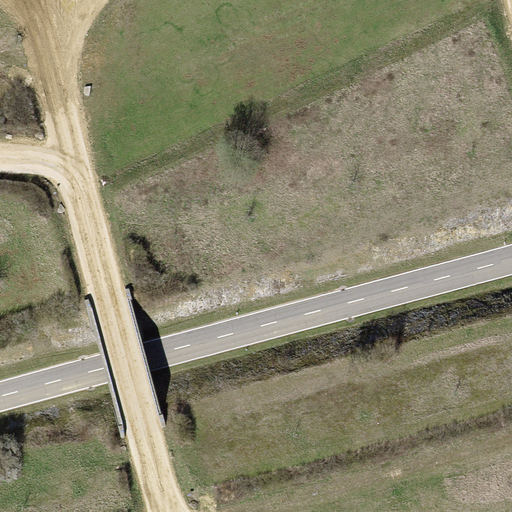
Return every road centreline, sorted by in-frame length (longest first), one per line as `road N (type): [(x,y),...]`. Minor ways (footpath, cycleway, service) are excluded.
road 1 (track): [(173,511),(104,294),(32,0)]
road 2 (secondary): [(511,259),(0,396)]
